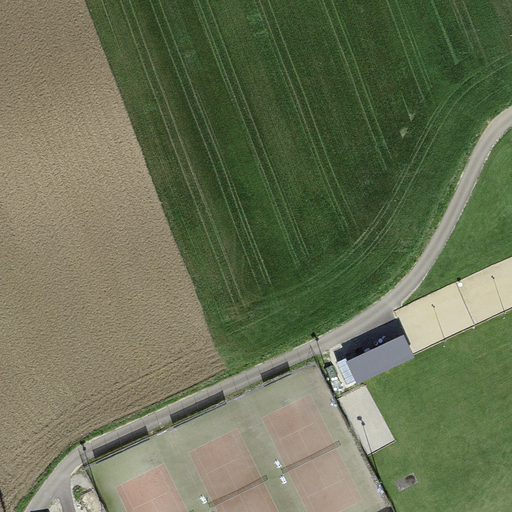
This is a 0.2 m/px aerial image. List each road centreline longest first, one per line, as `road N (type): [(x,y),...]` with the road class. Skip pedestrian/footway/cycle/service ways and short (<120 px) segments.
road 1 (track): [(511,279),(329,349),(0,496)]
road 2 (track): [(511,91),(456,160),(405,284),(329,349)]
